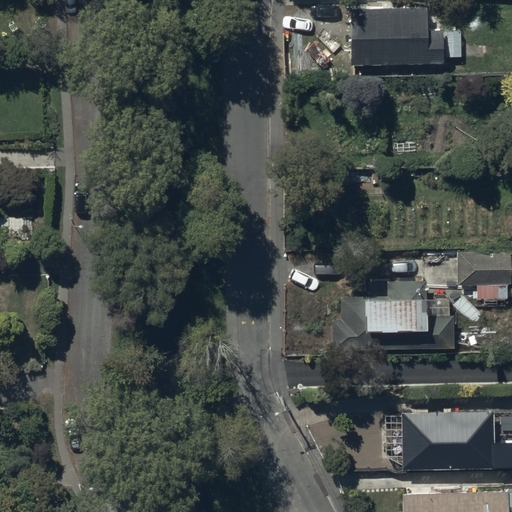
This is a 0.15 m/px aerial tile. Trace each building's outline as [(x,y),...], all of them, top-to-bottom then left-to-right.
[(348,11),(348,67),(441,67),(440,33),(424,33),(423,10),(348,11)] [(460,96),(326,101),(327,123),(330,123),(332,166),(482,159),(480,124),(462,124),(460,96)] [(346,191),(347,246),(436,243),(435,211),(418,211),(418,189),(346,191)] [(457,191),(457,218),(499,217),(499,191),(457,191)] [(510,251),(455,253),(456,288),(475,287),(475,300),(479,300),(479,304),(498,304),(498,300),(507,300),(507,286),(511,286),(510,251)] [(452,351),(451,317),(425,318),(424,281),(385,282),(385,298),(338,299),(338,322),(330,322),(330,352),(452,351)] [(400,468),(400,472),(511,469),(511,440),(500,440),(500,446),(491,446),(490,413),(382,416),(383,458),(400,468)] [(505,511),(505,493),(401,496),(401,511),(505,511)]
